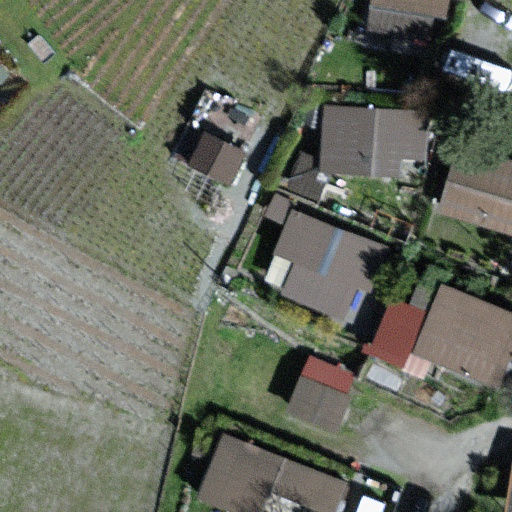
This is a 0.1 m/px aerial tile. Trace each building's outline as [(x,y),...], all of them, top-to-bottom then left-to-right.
[(382,0),(378,23),(432,33),(437,11),(450,13),(452,0),(382,0)] [(429,150),(429,108),(333,108),(333,166),(404,166),(404,150),(429,150)] [(245,149),(211,135),(201,160),(235,175),(245,149)] [(511,161),(468,149),(452,204),(511,221),(511,161)] [(374,281),(388,247),(299,210),(283,249),(303,257),(290,289),(343,311),(358,275),(374,281)] [(444,294),(426,286),(413,315),(400,308),(381,347),(407,359),(414,343),(502,384),(511,361),(511,312),(449,283),(444,294)] [(307,342),(284,402),(335,421),(358,361),(307,342)] [(232,436),(210,493),(258,511),(270,482),(336,507),(347,481),(232,436)]
